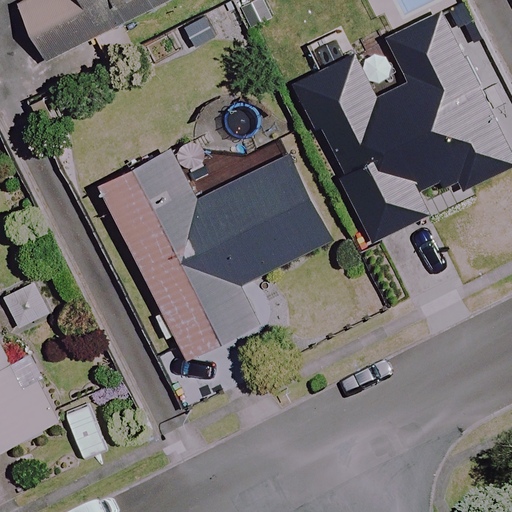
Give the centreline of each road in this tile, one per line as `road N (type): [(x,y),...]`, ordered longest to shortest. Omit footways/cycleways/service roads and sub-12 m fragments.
road 1 (residential): [(511,342),(328,432)]
road 2 (residential): [(328,432),(173,511)]
